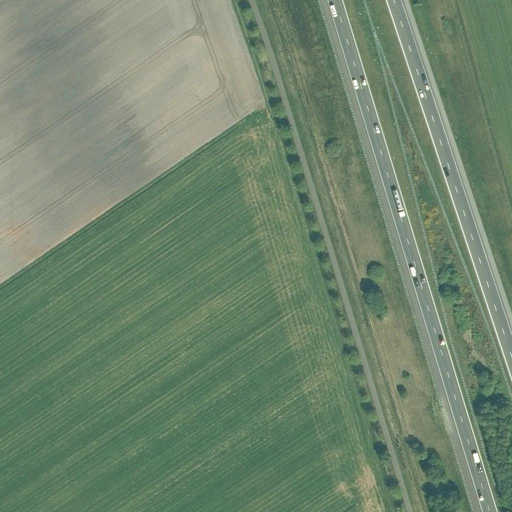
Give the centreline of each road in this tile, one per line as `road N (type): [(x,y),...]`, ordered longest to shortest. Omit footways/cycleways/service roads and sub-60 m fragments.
road 1 (motorway): [(334,0),(488,511)]
road 2 (motorway): [(511,343),(395,0)]
